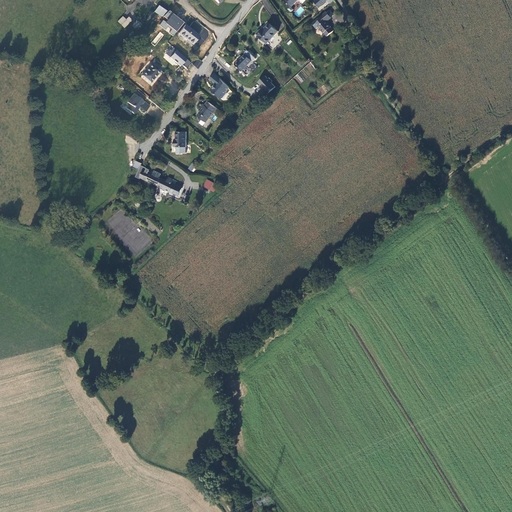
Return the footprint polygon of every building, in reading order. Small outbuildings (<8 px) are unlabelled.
[(317,0),(315,3),(320,8),(328,1),(331,4),(335,1),(333,0),(317,0)] [(166,11),(162,9),(157,14),(162,17),(166,11)] [(159,25),(173,36),(185,22),(169,10),(163,17),(164,18),(159,25)] [(327,13),(327,12),(316,21),(318,23),(314,26),(317,29),(319,28),(324,34),(325,34),(328,37),(334,32),(331,28),(327,22),(332,18),(331,18),(327,13)] [(125,20),(122,16),(117,22),(124,28),(132,21),(128,17),(125,20)] [(279,32),(274,27),(270,24),(264,31),(262,29),(257,34),(268,44),(279,32)] [(199,36),(185,25),(178,34),(192,45),(199,36)] [(155,46),(164,34),(160,31),(151,43),(155,46)] [(172,46),(163,56),(179,69),(182,65),(186,69),(191,62),(172,46)] [(246,54),(236,65),(243,71),(253,60),(246,54)] [(197,59),(193,65),(199,68),(202,62),(197,59)] [(161,71),(152,63),(142,76),(150,83),(161,71)] [(221,79),(215,74),(211,79),(216,84),(211,90),(221,98),(224,98),(228,93),(228,91),(230,88),(221,79)] [(295,79),(301,83),(304,80),(297,75),(295,79)] [(268,79),(266,76),(259,83),(265,89),(263,90),(267,94),(275,87),(272,83),(273,81),(270,78),(268,79)] [(134,115),(138,111),(137,110),(139,107),(144,112),(149,106),(144,102),(134,94),(127,102),(130,105),(127,109),(134,115)] [(202,110),(198,116),(206,123),(214,113),(216,115),(220,110),(208,102),(205,106),(204,105),(200,109),(202,110)] [(175,147),(187,147),(187,132),(176,132),(176,140),(175,140),(175,147)] [(134,167),(140,169),(142,165),(143,163),(137,160),(134,167)] [(142,178),(159,186),(160,186),(159,185),(162,179),(162,178),(160,177),(162,174),(155,171),(153,174),(149,172),(151,169),(142,165),(140,169),(136,177),(141,179),(142,178)] [(159,186),(179,196),(182,188),(175,185),(177,181),(170,177),(168,181),(162,178),(162,179),(159,185),(160,186),(159,186)] [(206,179),(203,187),(214,192),(217,185),(206,179)]
